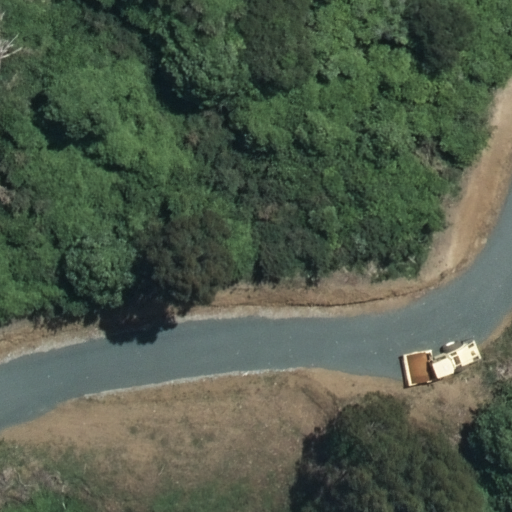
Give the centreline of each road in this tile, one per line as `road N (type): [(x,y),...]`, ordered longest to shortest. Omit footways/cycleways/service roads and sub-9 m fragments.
road 1 (track): [(511,272),(501,296),(427,332),(310,360),(219,350),(0,409)]
road 2 (track): [(310,360),(324,424),(374,511)]
